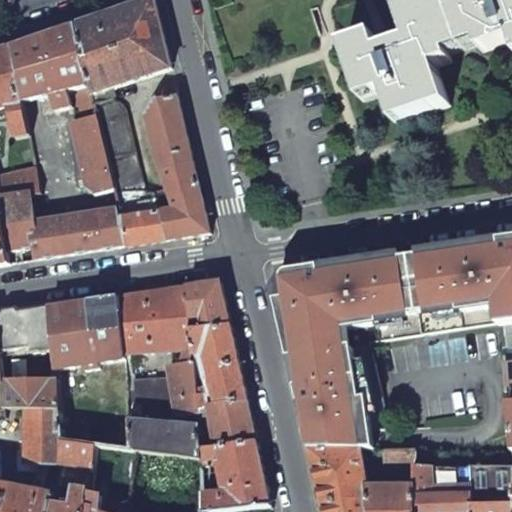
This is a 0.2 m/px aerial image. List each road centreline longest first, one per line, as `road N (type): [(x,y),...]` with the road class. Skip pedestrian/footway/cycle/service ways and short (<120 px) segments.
road 1 (residential): [(511,213),(234,255)]
road 2 (residential): [(301,511),(234,255)]
road 3 (residential): [(234,255),(184,0)]
road 4 (residential): [(234,255),(0,292)]
